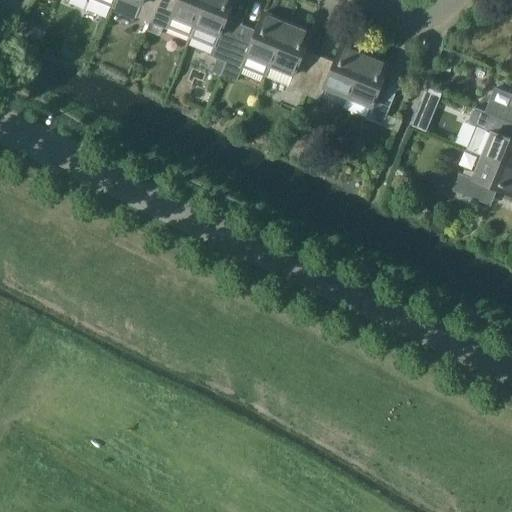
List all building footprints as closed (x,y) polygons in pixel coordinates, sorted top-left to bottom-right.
[(116,0),(113,7),(152,22),(161,0),(116,0)] [(151,25),(149,32),(160,37),(161,37),(164,27),(165,27),(169,29),(193,38),(197,26),(207,0),(179,0),(177,4),(167,0),(161,0),(152,22),(152,24),(151,25)] [(207,0),(197,26),(193,38),(215,48),(215,50),(212,56),(218,58),(212,73),(221,77),(227,62),(237,37),(236,37),(222,31),(235,0),(207,0)] [(237,37),(227,62),(242,69),(267,79),(272,66),(271,65),(288,24),(264,14),(252,43),(237,37)] [(288,24),(271,65),(272,66),(294,75),(289,88),(304,94),(314,69),(300,63),(312,34),(288,24)] [(314,69),(304,94),(321,101),(322,99),(344,108),(366,56),(341,46),(329,75),(314,69)] [(344,108),(344,109),(367,118),(366,119),(383,127),(399,133),(403,123),(387,116),(394,101),(378,95),(390,66),(366,56),(344,108)] [(454,56),(450,65),(458,68),(462,59),(454,56)] [(491,95),(485,111),(511,122),(511,118),(511,94),(495,87),(491,95)] [(473,107),(467,123),(479,127),(480,128),(470,151),(482,156),(482,155),(511,167),(511,139),(505,136),(511,122),(485,111),(473,107)] [(460,174),(454,190),(480,201),(486,185),(511,195),(511,167),(482,155),(482,156),(473,179),(460,174)]
